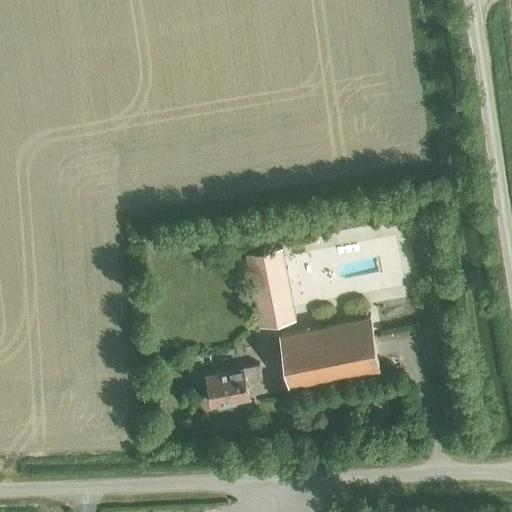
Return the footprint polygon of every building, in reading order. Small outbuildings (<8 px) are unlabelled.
[(247,252),(261,323),(296,316),(283,245),(247,252)] [(417,279),(384,289),(387,300),(421,290),(417,279)] [(281,331),(292,386),(381,368),(370,313),(281,331)] [(207,372),(212,402),(251,395),(248,379),(262,376),(260,362),(207,372)] [(365,402),(367,415),(388,412),(386,399),(365,402)]
